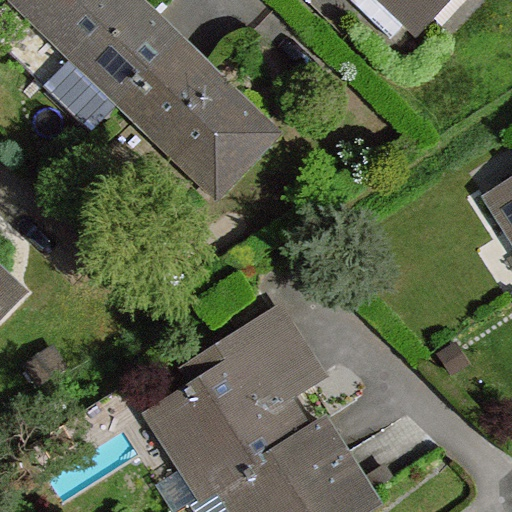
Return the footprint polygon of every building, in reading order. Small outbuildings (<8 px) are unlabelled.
[(0,42),(96,133),(127,103),(17,0),(12,0),(0,13),(0,42)] [(135,0),(17,0),(127,103),(182,46),(135,0)] [(406,0),(351,0),(392,40),(419,12),(406,0)] [(406,0),(419,12),(427,21),(447,0),(406,0)] [(275,135),(182,46),(127,103),(220,194),(275,135)] [(511,184),(493,197),(511,227),(511,184)] [(0,318),(24,295),(0,272),(0,318)] [(253,351),(283,397),(325,371),(280,301),(183,366),(196,387),(253,351)] [(196,387),(153,415),(207,498),(223,487),(307,432),(283,397),(253,351),(196,387)] [(307,432),(223,487),(238,511),(370,511),(378,507),(325,422),(307,432)] [(238,511),(223,487),(207,498),(194,506),(197,511),(238,511)]
